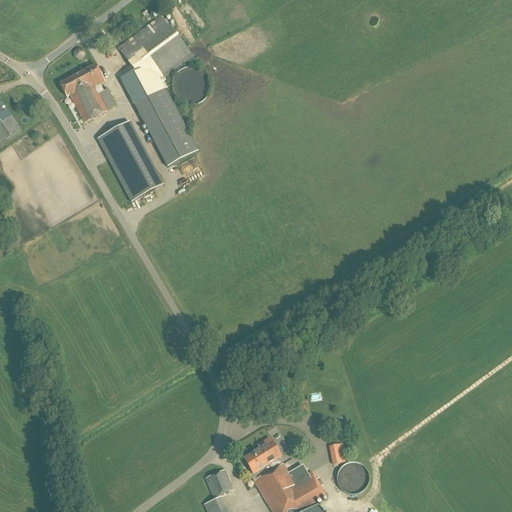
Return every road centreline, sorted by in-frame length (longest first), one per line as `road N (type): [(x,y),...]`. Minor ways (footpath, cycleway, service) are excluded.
road 1 (unclassified): [(144,511),(225,440),(223,391),(55,107),(26,76)]
road 2 (unclassified): [(128,0),(26,76)]
